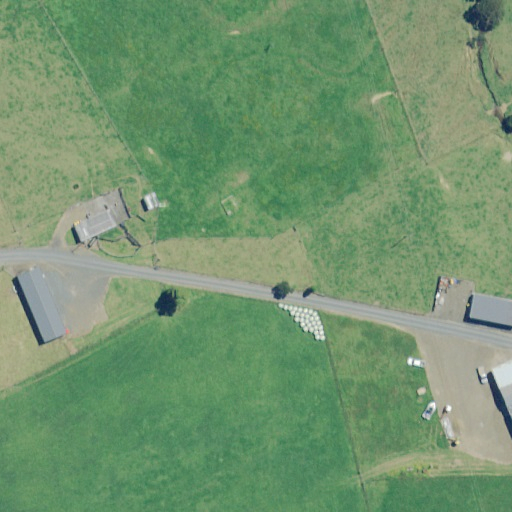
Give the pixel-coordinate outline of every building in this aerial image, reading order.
[(160,206),(154,193),(142,198),(147,211),(160,206)] [(109,209),(72,226),(80,242),(117,225),(109,209)] [(67,333),(40,268),(17,278),(44,343),(67,333)] [(511,302),(475,294),(469,318),(507,326),(511,302)] [(511,361),(491,370),(506,407),(511,404),(511,361)]
